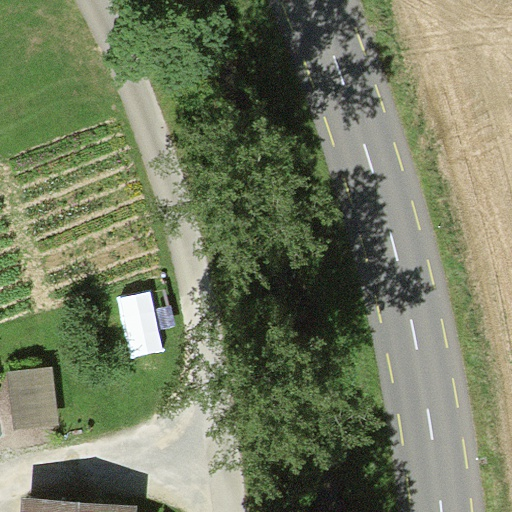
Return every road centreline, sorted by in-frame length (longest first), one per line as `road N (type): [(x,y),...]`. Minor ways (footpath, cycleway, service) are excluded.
road 1 (residential): [(87,0),(156,140),(212,350),(231,511)]
road 2 (tertiary): [(442,511),(396,253),(313,0)]
